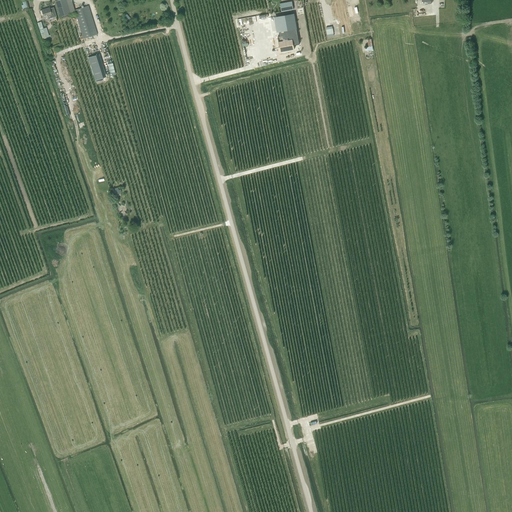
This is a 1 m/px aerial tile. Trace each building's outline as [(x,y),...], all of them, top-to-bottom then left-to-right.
[(60,17),(70,14),(65,0),(58,0),(55,1),(60,17)] [(292,2),(280,4),(281,12),(293,10),(292,2)] [(337,12),(335,12),(337,20),(341,19),(340,16),(347,14),(348,16),(353,15),(351,7),(347,8),(347,7),(347,5),(343,6),(343,7),(336,8),(337,12)] [(83,39),(97,34),(88,6),(74,10),(83,39)] [(42,10),(40,11),(41,14),(43,14),(44,17),(47,16),(48,19),(56,16),(53,7),(50,9),(49,8),(42,10)] [(294,16),(277,19),(280,39),(278,39),(281,54),(292,52),(291,48),(300,47),(294,16)] [(96,55),(88,57),(95,80),(103,78),(103,77),(106,76),(105,73),(102,74),(96,55)] [(119,210),(117,211),(119,216),(123,215),(123,213),(126,212),(124,207),(121,208),(120,206),(118,207),(119,210)]
